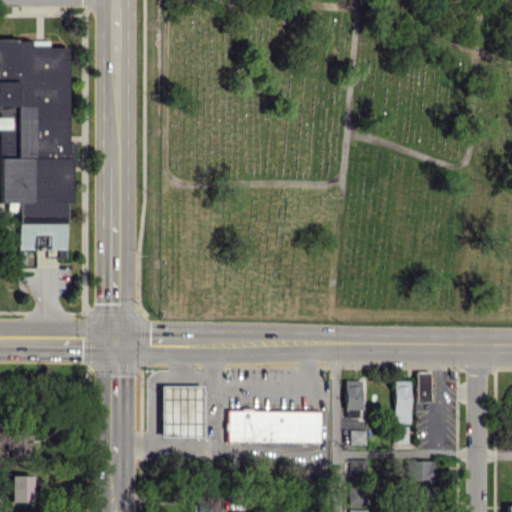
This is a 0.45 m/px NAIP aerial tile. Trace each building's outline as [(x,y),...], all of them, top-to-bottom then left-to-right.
[(68,47),(47,46),(47,39),(0,38),(0,105),(15,106),(14,157),(0,157),(0,201),(16,202),(16,248),(32,249),(32,234),(46,234),(46,249),(57,249),(57,257),(63,257),(64,202),(65,202),(68,47)] [(0,127),(9,128),(9,117),(0,116),(0,127)] [(427,401),(428,371),(414,371),(413,401),(427,401)] [(358,379),(342,380),(343,416),(359,416),(358,379)] [(392,423),(408,422),(407,380),(391,380),(392,423)] [(201,385),(159,385),(159,436),(201,436),(201,385)] [(318,442),(318,410),(226,409),(225,441),(318,442)] [(406,442),(406,425),(392,426),(392,443),(406,442)] [(364,443),(363,429),(344,430),(345,443),(364,443)] [(364,459),(347,458),(347,473),(364,474),(364,459)] [(433,480),(434,460),(405,459),(405,479),(433,480)] [(10,477),(9,501),(31,502),(31,477),(10,477)] [(347,485),(347,503),(364,504),(365,486),(347,485)] [(190,511),(215,511),(215,494),(191,494),(190,511)]
